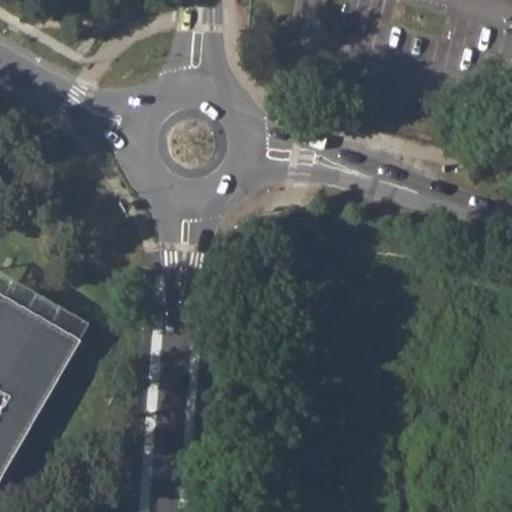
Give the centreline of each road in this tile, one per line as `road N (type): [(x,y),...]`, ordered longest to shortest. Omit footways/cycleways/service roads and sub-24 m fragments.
road 1 (secondary): [(188,200),(166,511)]
road 2 (tertiary): [(251,149),(511,216)]
road 3 (tertiary): [(0,57),(140,127)]
